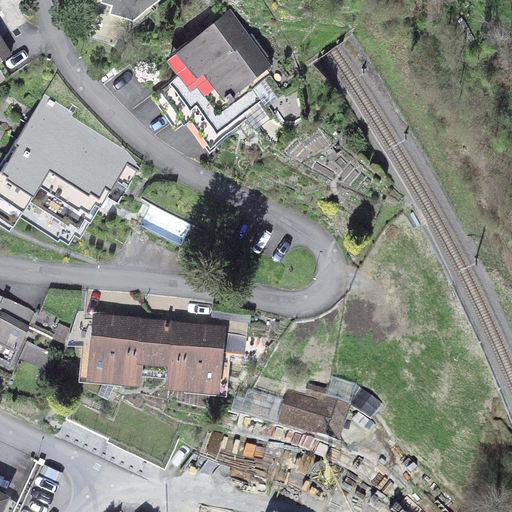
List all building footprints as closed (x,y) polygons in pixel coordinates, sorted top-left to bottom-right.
[(78,0),(78,2),(129,23),(158,1),(157,0),(78,0)] [(226,18),(162,55),(204,127),(268,91),(226,18)] [(44,109),(0,171),(0,202),(22,218),(40,192),(83,223),(124,165),(44,109)] [(0,384),(31,318),(0,303),(0,384)] [(213,329),(74,319),(70,377),(119,381),(121,357),(148,359),(146,391),(208,395),(213,329)] [(341,414),(277,395),(266,433),(330,451),(341,414)]
